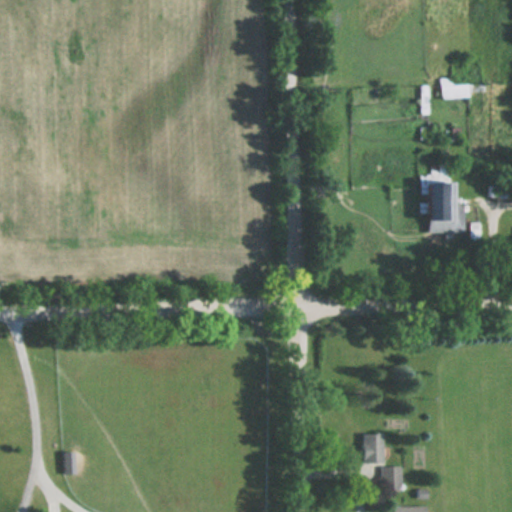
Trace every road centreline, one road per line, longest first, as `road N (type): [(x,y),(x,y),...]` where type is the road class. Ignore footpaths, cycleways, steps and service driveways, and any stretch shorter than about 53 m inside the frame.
road 1 (residential): [(511,300),(0,313)]
road 2 (residential): [(300,511),(290,0)]
